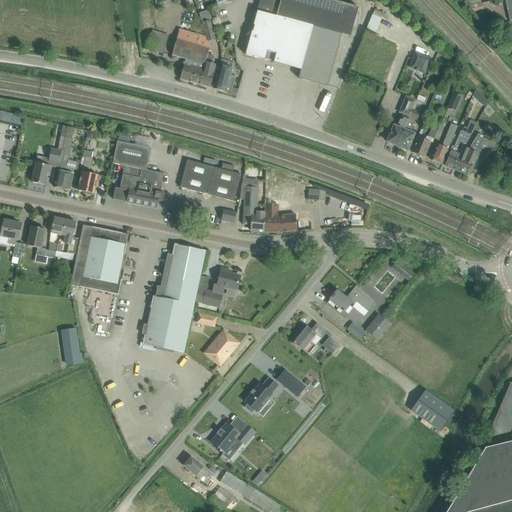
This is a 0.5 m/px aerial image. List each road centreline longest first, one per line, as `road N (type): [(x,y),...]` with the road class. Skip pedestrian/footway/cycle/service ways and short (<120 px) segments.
road 1 (tertiary): [(511,205),(231,108),(0,58)]
road 2 (residential): [(117,511),(331,258),(336,238)]
road 3 (secondary): [(336,238),(239,243),(0,193)]
road 4 (secondary): [(509,274),(461,268),(396,242),(336,238)]
